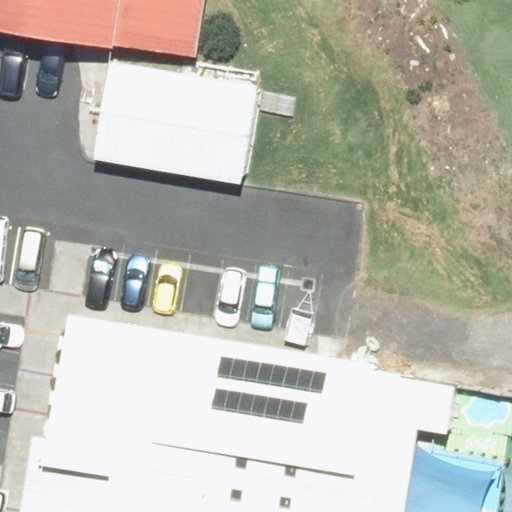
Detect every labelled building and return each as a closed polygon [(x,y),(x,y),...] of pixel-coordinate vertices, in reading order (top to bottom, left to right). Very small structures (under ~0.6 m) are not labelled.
[(0,0),(0,29),(206,61),(215,0),(0,0)] [(252,188),(268,73),(185,62),(183,74),(121,65),(107,167),(252,188)] [(405,141),(370,143),(374,220),(410,218),(405,141)] [(458,237),(373,227),(369,263),(454,273),(458,237)] [(425,511),(449,350),(60,293),(27,511),(425,511)]
